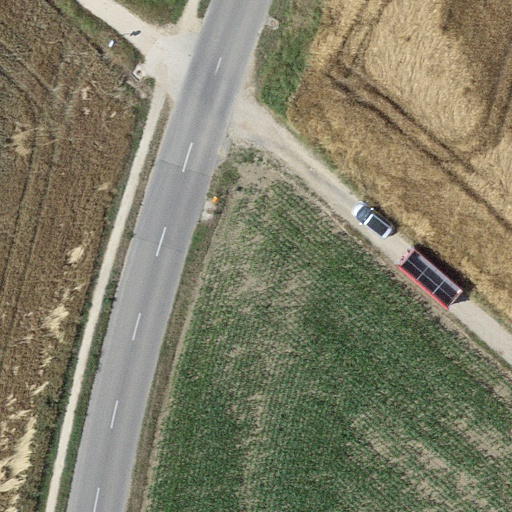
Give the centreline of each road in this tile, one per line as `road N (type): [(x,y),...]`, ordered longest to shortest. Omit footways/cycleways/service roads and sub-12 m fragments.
road 1 (track): [(511,347),(211,84),(95,0)]
road 2 (unclassified): [(94,511),(137,326),(243,0)]
